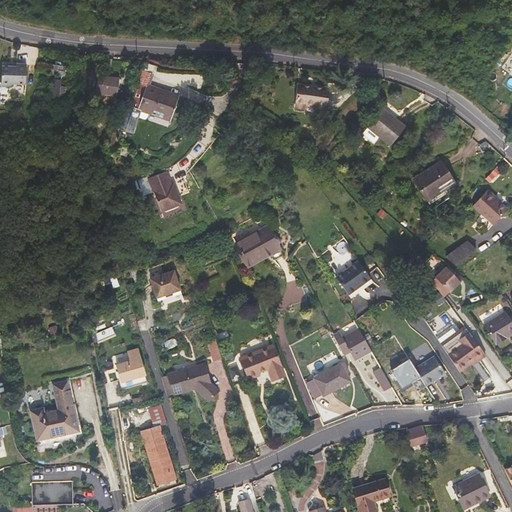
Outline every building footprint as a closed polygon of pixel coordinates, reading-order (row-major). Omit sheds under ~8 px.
[(110,71),(112,59),(104,58),(103,70),(110,71)] [(65,76),(66,67),(61,66),(55,65),(38,62),(37,71),(65,76)] [(18,67),(12,66),(3,65),(3,72),(2,77),(2,85),(7,85),(15,83),(26,84),(28,65),(18,64),(18,67)] [(136,68),(122,103),(141,111),(170,122),(178,97),(167,93),(168,90),(151,84),(154,74),(136,68)] [(117,94),(120,78),(104,76),(103,82),(97,81),(96,92),(117,94)] [(58,102),(61,80),(53,79),(50,101),(58,102)] [(326,109),(329,89),(299,85),(295,107),(304,108),(305,104),(315,105),(314,107),(326,109)] [(406,127),(384,108),(367,128),(367,127),(362,133),(374,143),(379,138),(390,147),(406,127)] [(455,183),(441,162),(414,180),(427,201),(455,183)] [(166,172),(149,178),(155,191),(151,193),(152,196),(156,195),(162,212),(180,204),(173,183),(170,184),(166,172)] [(493,224),(507,209),(492,196),(494,195),(488,190),(473,206),(493,224)] [(284,256),(268,227),(236,244),(248,267),(271,254),(274,261),(284,256)] [(467,241),(446,257),(456,265),(477,250),(467,241)] [(359,262),(336,278),(349,295),(356,290),(356,288),(360,285),(361,286),(371,279),(359,262)] [(447,267),(436,278),(449,292),(460,282),(447,267)] [(175,272),(152,280),(158,299),(182,291),(175,272)] [(496,344),(511,333),(511,322),(505,311),(484,325),(496,344)] [(370,349),(358,330),(343,338),(340,332),(334,336),(342,352),(348,349),(350,352),(355,361),(371,351),(370,349)] [(484,353),(469,332),(459,339),(462,344),(448,354),(459,370),(471,362),(484,353)] [(216,339),(207,342),(213,362),(222,359),(216,339)] [(425,360),(433,356),(428,343),(419,346),(425,360)] [(284,373),(273,345),(240,359),(249,379),(259,375),(258,373),(268,369),(272,378),(284,373)] [(133,363),(118,367),(123,382),(146,375),(139,350),(130,353),(133,363)] [(128,352),(113,356),(115,363),(129,359),(128,352)] [(472,364),(486,355),(484,353),(471,362),(472,364)] [(434,356),(415,368),(421,377),(427,385),(446,373),(434,356)] [(415,368),(410,359),(391,371),(403,389),(421,377),(415,368)] [(351,381),(347,374),(349,372),(344,362),(314,379),(323,395),(323,396),(351,381)] [(210,383),(204,364),(168,375),(168,376),(174,395),(191,390),(191,387),(195,386),(195,388),(209,401),(219,391),(210,383)] [(392,387),(380,368),(372,372),(384,392),(392,387)] [(174,395),(168,376),(162,377),(168,397),(174,395)] [(323,395),(314,379),(306,383),(315,399),(323,395)] [(80,425),(70,380),(53,384),(58,409),(44,412),(43,407),(30,411),(37,441),(62,435),(60,429),(79,425),(80,425)] [(176,480),(159,426),(167,424),(161,405),(148,409),(154,427),(141,431),(157,485),(176,480)] [(79,425),(60,429),(62,435),(80,431),(79,425)] [(428,441),(423,425),(407,430),(412,445),(428,441)] [(490,496),(479,474),(452,487),(462,506),(472,501),(474,504),(490,496)] [(375,511),(372,500),(389,495),(385,480),(366,485),(367,489),(363,491),(362,487),(354,489),(360,511),(375,511)] [(71,481),(31,482),(33,506),(74,504),(71,481)] [(252,511),(249,498),(238,501),(241,511),(252,511)] [(474,504),(472,501),(462,506),(464,509),(474,504)]
